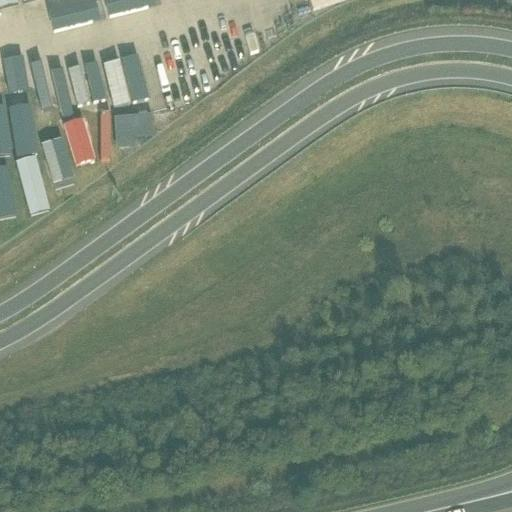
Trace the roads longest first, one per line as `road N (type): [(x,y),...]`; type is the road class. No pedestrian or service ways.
road 1 (motorway): [(0,347),(357,101),(438,80),(511,88)]
road 2 (motorway): [(511,56),(435,50),(348,75),(0,314)]
